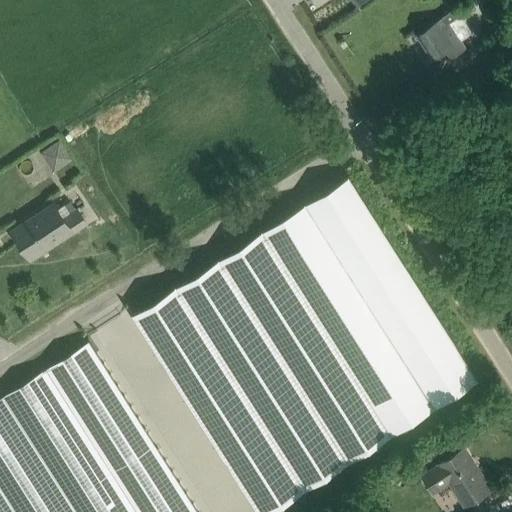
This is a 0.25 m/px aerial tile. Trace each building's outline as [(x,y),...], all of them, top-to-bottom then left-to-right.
[(463,17),(476,8),(470,0),(464,0),(455,6),(463,17)] [(444,13),(441,16),(416,32),(433,57),(446,49),(451,57),(466,47),(444,13)] [(41,149),(53,169),(74,157),(62,137),(41,149)] [(347,175),(130,312),(257,511),(279,511),(480,385),(347,175)] [(12,228),(19,240),(30,256),(86,220),(75,204),(63,213),(55,200),(12,228)] [(201,511),(91,339),(0,396),(0,511),(201,511)] [(464,445),(438,462),(420,474),(432,493),(450,481),(465,503),(491,487),(464,445)] [(468,511),(487,511),(482,503),(468,511)]
